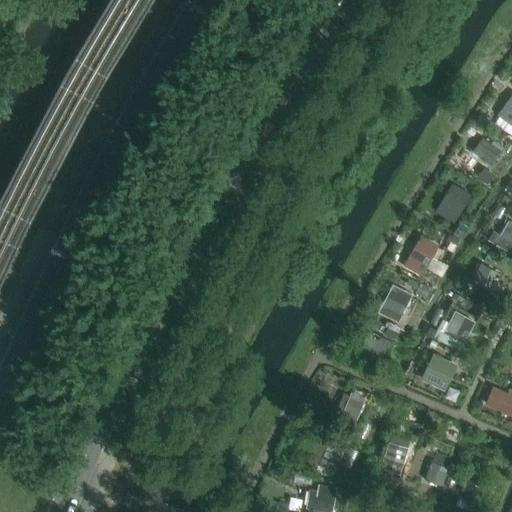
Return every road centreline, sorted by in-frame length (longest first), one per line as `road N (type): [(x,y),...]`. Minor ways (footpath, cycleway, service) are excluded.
road 1 (secondary): [(60,511),(240,161),(342,0)]
road 2 (secondary): [(206,0),(70,237),(0,403)]
